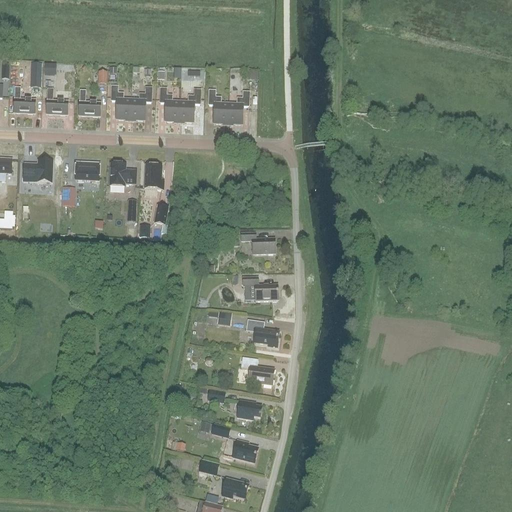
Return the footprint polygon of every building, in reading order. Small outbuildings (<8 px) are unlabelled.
[(2,65),(2,81),(10,81),(10,65),(2,65)] [(41,89),(42,66),(32,65),(31,89),(41,89)] [(56,76),(57,66),(45,65),(45,76),(56,76)] [(107,86),(108,74),(99,74),(98,85),(107,86)] [(131,122),(132,102),(132,101),(124,100),(124,95),(119,94),(119,88),(112,87),(111,103),(117,103),(117,121),(131,122)] [(132,101),(132,102),(131,122),(145,123),(146,104),(152,104),(153,89),(146,89),(146,96),(140,95),(140,101),(132,101)] [(36,117),(36,103),(21,102),(21,90),(16,90),(14,116),(36,117)] [(179,124),(180,105),(180,103),(173,103),(173,97),(167,97),(167,90),(160,90),(160,105),(166,105),(165,124),(179,124)] [(68,118),(69,105),(53,104),(54,92),(48,91),(47,117),(68,118)] [(180,103),(180,105),(179,124),(194,125),(194,107),(201,107),(202,92),(194,91),(194,98),(189,98),(188,104),(180,103)] [(228,126),(229,107),(229,105),(221,105),(222,99),(216,99),(216,92),(209,92),(208,107),(215,107),(214,126),(228,126)] [(101,120),(101,106),(86,105),(87,93),(81,93),(80,119),(101,120)] [(229,105),(229,107),(228,126),(242,127),(243,108),(250,109),(250,94),(243,93),(243,100),(237,100),(237,106),(229,105)] [(0,160),(0,183),(6,184),(6,176),(12,176),(13,162),(0,160)] [(24,166),(23,184),(52,185),(53,163),(38,162),(38,166),(24,166)] [(99,185),(100,167),(76,166),(75,184),(99,185)] [(126,168),(111,167),(110,189),(125,190),(125,187),(135,187),(136,174),(125,174),(126,168)] [(164,193),(164,184),(162,184),(163,170),(146,169),(145,192),(164,193)] [(62,196),(62,186),(54,185),(54,195),(62,196)] [(63,190),(63,207),(74,208),(75,190),(63,190)] [(128,218),(136,218),(137,202),(129,202),(128,218)] [(165,228),(169,211),(158,209),(155,226),(165,228)] [(0,221),(0,230),(15,231),(15,219),(13,218),(13,215),(5,214),(5,222),(0,221)] [(150,240),(151,228),(140,227),(140,240),(150,240)] [(253,257),(276,256),(275,240),(256,241),(256,235),(241,235),(242,243),(253,243),(253,257)] [(256,303),(279,303),(278,287),(259,288),(259,279),(243,280),(243,288),(255,288),(256,303)] [(232,315),(219,313),(218,326),(231,328),(232,315)] [(278,349),(280,334),(264,332),(265,324),(248,322),(247,333),(256,334),(254,344),(269,346),(268,348),(278,349)] [(241,369),(251,370),(249,384),(272,387),(274,371),(257,369),(258,361),(243,359),(241,369)] [(226,395),(209,392),(208,403),(224,405),(226,395)] [(260,420),(262,409),(256,408),(256,405),(240,402),(237,419),(253,422),(254,419),(260,420)] [(203,424),(200,433),(209,435),(211,426),(203,424)] [(230,432),(212,428),(210,436),(228,440),(230,432)] [(176,442),(174,449),(186,452),(187,445),(176,442)] [(255,466),(259,450),(247,447),(248,445),(238,442),(233,460),(255,466)] [(202,462),(199,474),(217,478),(220,466),(202,462)] [(247,495),(249,486),(227,481),(222,498),(233,501),(233,499),(244,501),(246,494),(247,495)]
